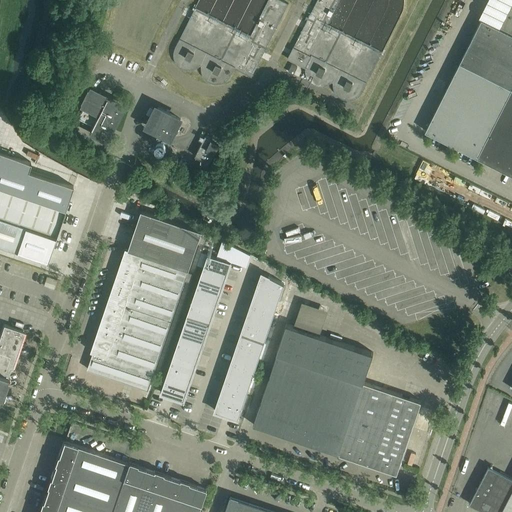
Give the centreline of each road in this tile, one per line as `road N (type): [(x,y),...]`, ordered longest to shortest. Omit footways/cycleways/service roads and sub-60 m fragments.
road 1 (unclassified): [(397,511),(45,398)]
road 2 (unclassified): [(45,398),(45,376),(119,159)]
road 3 (tertiary): [(511,310),(472,368),(423,511)]
road 4 (unclassified): [(0,511),(33,410),(45,398)]
